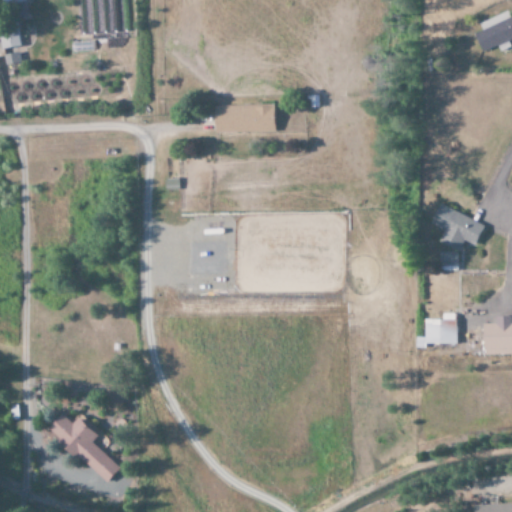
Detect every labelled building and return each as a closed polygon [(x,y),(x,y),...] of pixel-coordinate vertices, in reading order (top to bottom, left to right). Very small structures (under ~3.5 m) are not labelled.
[(511,15),(509,17),(506,11),(478,23),(481,30),(473,34),(481,52),(511,38),(511,15)] [(0,43),(1,49),(20,45),(16,27),(0,30),(0,43)] [(3,54),(5,64),(20,62),(18,52),(3,54)] [(273,132),(273,106),(213,107),(213,133),(273,132)] [(444,230),(438,243),(458,251),(463,241),(473,245),(482,224),(438,205),(430,224),(444,230)] [(439,252),(440,266),(456,266),(455,251),(439,252)] [(455,344),(455,313),(442,314),(442,319),(423,319),(424,344),(455,344)] [(511,354),(511,323),(511,316),(495,316),(495,324),(481,324),(482,355),(511,354)] [(119,469),(91,442),(97,436),(77,417),(71,423),(61,413),(46,428),(104,485),(119,469)] [(511,511),(511,503),(475,505),(475,511),(511,511)]
